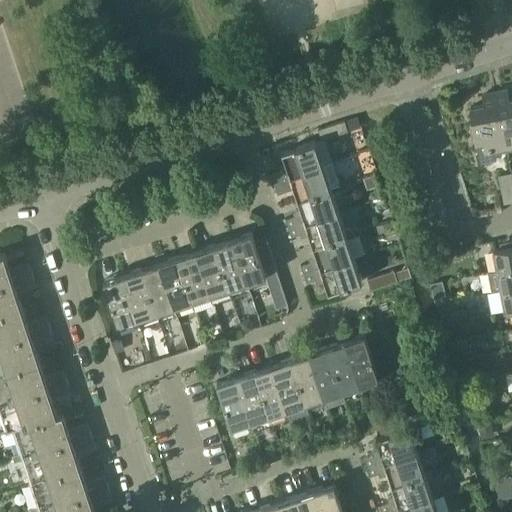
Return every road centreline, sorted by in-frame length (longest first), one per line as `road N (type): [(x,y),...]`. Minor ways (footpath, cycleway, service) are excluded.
road 1 (residential): [(42,199),(410,81)]
road 2 (residential): [(64,262),(265,193)]
road 3 (residential): [(208,494),(347,449),(370,511)]
road 4 (residential): [(511,222),(460,232),(410,81)]
road 5 (residential): [(166,368),(305,320)]
road 6 (residential): [(305,320),(265,193)]
road 7 (residential): [(103,389),(64,262)]
road 8 (residential): [(208,494),(166,368)]
road 9 (residential): [(145,511),(103,389)]
